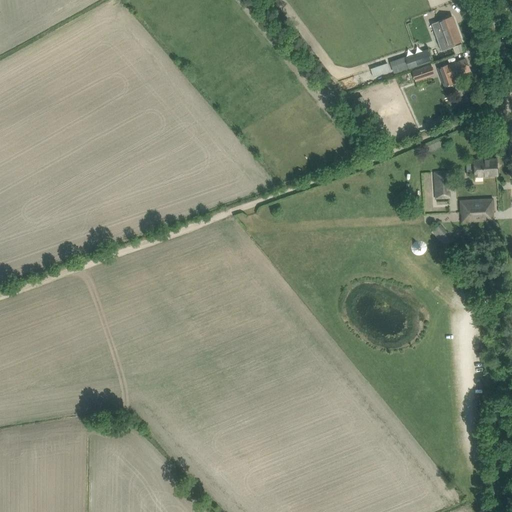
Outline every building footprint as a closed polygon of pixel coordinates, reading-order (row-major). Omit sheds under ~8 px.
[(449,0),(445,0),(435,4),(438,14),(452,9),(449,0)] [(440,30),(447,49),(455,46),(454,43),(461,41),(455,24),(440,30)] [(405,56),(409,68),(432,61),(428,49),(405,56)] [(470,70),(466,59),(448,65),(448,64),(438,67),(445,86),(455,83),(453,78),(458,76),(458,74),(470,70)] [(431,64),(412,71),(415,81),(430,76),(429,72),(433,70),(431,64)] [(445,117),(427,124),(429,131),(448,123),(445,117)] [(428,152),(444,145),(441,139),(425,147),(428,152)] [(475,175),(475,176),(497,175),(496,158),(474,159),(474,163),(467,163),(468,175),(475,175)] [(450,197),(448,171),(434,172),(436,198),(450,197)] [(493,198),(459,200),(460,213),(461,213),(461,221),(494,220),(493,211),(494,211),(493,198)] [(432,230),(445,246),(454,239),(441,224),(432,230)] [(432,243),(438,241),(435,234),(429,236),(432,243)]
